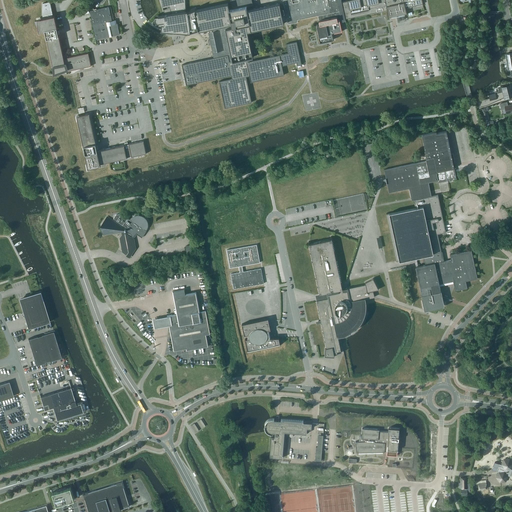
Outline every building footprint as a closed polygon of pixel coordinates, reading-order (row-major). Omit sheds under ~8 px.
[(161,28),(161,30),(183,32),(186,32),(190,32),(190,31),(199,29),(199,30),(204,29),(206,29),(212,28),(214,38),(216,44),(216,46),(217,51),(213,51),(214,57),(182,64),(185,78),(186,85),(188,84),(232,75),(232,78),(225,80),(219,81),(225,108),(231,106),(251,102),(246,76),(249,75),(251,82),(284,75),(282,66),(294,63),(295,66),(301,65),(296,42),(286,44),(288,53),(279,55),(247,61),(246,58),(253,57),(251,51),(256,50),(255,43),(253,36),(248,37),(247,31),(250,30),(251,30),(284,23),(283,22),(281,14),(282,14),(279,3),(277,3),(247,10),(246,7),(253,5),(251,0),(230,0),(232,9),(229,10),(228,3),(195,10),(195,8),(188,12),(187,11),(186,11),(185,0),(160,0),(162,8),(164,12),(165,17),(155,19),(152,23),(153,24),(155,25),(156,26),(158,27),(159,27),(161,28)] [(349,0),(341,2),(340,0),(314,0),(318,15),(320,15),(321,20),(319,20),(320,24),(316,25),(320,43),(330,40),(333,40),(332,34),(342,32),(340,25),(340,24),(339,20),(342,20),(344,19),(386,10),(388,18),(388,17),(392,17),(397,16),(406,14),(407,14),(405,8),(423,4),(422,0),(349,0)] [(54,15),(53,16),(51,6),(50,1),(42,3),(42,8),(42,18),(37,19),(37,21),(37,23),(37,26),(38,29),(38,31),(39,33),(45,31),(46,38),(52,67),(53,67),(54,74),(62,71),(62,72),(91,66),(88,53),(66,58),(64,59),(58,35),(58,34),(59,33),(59,30),(57,30),(57,28),(59,28),(59,27),(57,28),(54,15)] [(116,23),(116,20),(112,20),(109,6),(94,10),(92,10),(89,11),(96,39),(119,34),(117,23),(116,23)] [(164,76),(169,75),(165,59),(161,60),(164,76)] [(511,96),(511,94),(511,93),(511,94),(511,92),(509,84),(500,86),(502,91),(495,93),(495,92),(488,94),(489,98),(482,100),(482,99),(477,100),(479,107),(487,105),(504,97),(504,98),(511,96)] [(501,110),(505,109),(507,114),(510,113),(510,112),(511,111),(511,104),(508,105),(507,102),(500,104),(501,110)] [(488,122),(485,111),(482,112),(486,125),(493,124),(493,121),(488,122)] [(122,158),(120,146),(105,149),(105,148),(101,149),(101,150),(97,150),(97,149),(98,148),(97,145),(96,145),(96,144),(89,113),(76,116),(83,146),(84,146),(85,153),(84,153),(88,168),(100,165),(100,163),(122,158)] [(425,265),(418,266),(416,267),(415,267),(421,296),(424,311),(444,306),(443,300),(446,301),(447,298),(442,297),(441,291),(441,292),(439,284),(453,281),(455,291),(467,288),(466,281),(477,279),(471,250),(450,255),(451,260),(446,261),(446,260),(444,261),(442,251),(441,252),(438,234),(446,232),(438,195),(430,196),(430,194),(431,194),(428,183),(438,181),(438,182),(455,179),(452,164),(455,164),(453,153),(451,153),(446,131),(437,133),(436,131),(422,134),(425,151),(425,152),(427,160),(384,170),(389,193),(409,188),(411,200),(413,200),(415,208),(386,214),(396,261),(423,255),(425,265)] [(124,145),(120,146),(122,158),(127,158),(127,157),(131,156),(131,157),(146,153),(143,140),(128,144),(129,144),(128,144),(127,142),(124,143),(125,145),(124,145)] [(102,225),(103,235),(122,231),(123,234),(122,235),(120,238),(123,251),(130,256),(135,248),(134,238),(133,238),(136,234),(142,237),(147,231),(145,230),(146,228),(147,225),(147,223),(147,221),(146,220),(146,219),(144,217),(142,216),(140,215),(137,215),(136,215),(134,216),(133,217),(132,218),(130,220),(129,219),(121,213),(116,215),(114,219),(123,225),(122,227),(107,217),(102,225)] [(320,294),(321,299),(316,300),(320,320),(318,321),(318,323),(321,323),(326,348),(325,348),(325,356),(334,357),(333,352),(335,352),(336,353),(341,352),(337,333),(341,332),(345,330),(349,328),(353,326),(356,323),(358,319),(360,316),(361,312),(362,308),(362,304),(361,300),(374,297),(373,290),(379,289),(373,278),(365,282),(365,284),(347,288),(346,286),(341,284),(331,236),(331,239),(309,244),(309,241),(308,241),(320,294)] [(256,244),(227,250),(230,268),(239,266),(240,272),(243,271),(242,266),(260,262),(256,244)] [(231,276),(234,291),(264,284),(261,269),(231,276)] [(173,291),(177,313),(171,314),(172,315),(169,317),(169,320),(168,320),(169,325),(174,350),(191,347),(191,349),(208,346),(206,334),(210,333),(206,310),(199,311),(196,292),(185,294),(184,288),(173,291)] [(41,293),(28,297),(27,296),(24,297),(25,298),(19,300),(28,328),(50,322),(41,293)] [(244,304),(242,293),(235,294),(237,306),(244,304)] [(240,317),(247,316),(246,313),(244,304),(237,306),(239,315),(240,317)] [(172,315),(171,314),(159,317),(152,318),(154,327),(161,326),(169,325),(168,320),(169,320),(169,317),(172,315)] [(280,345),(279,338),(270,338),(268,330),(270,329),(268,318),(242,324),(244,335),(248,334),(248,339),(245,339),(248,352),(280,345)] [(28,339),(36,364),(36,365),(45,362),(49,360),(49,361),(53,360),(52,360),(61,357),(53,331),(44,334),(41,335),(37,336),(28,339)] [(0,400),(13,396),(9,381),(0,383),(0,400)] [(40,397),(44,410),(53,407),(57,420),(83,412),(80,403),(76,404),(70,387),(40,397)] [(267,430),(269,432),(271,433),(273,434),(273,433),(275,433),(275,436),(271,436),(269,457),(282,458),(284,432),(306,434),(307,428),(311,428),(312,423),(303,422),(303,421),(281,419),(281,420),(274,420),(274,419),(273,419),(271,419),(269,420),(268,422),(267,424),(266,426),(267,428),(267,430)] [(387,455),(397,456),(399,429),(388,428),(388,432),(379,431),(379,429),(362,428),(361,436),(359,436),(359,441),(355,441),(357,452),(385,451),(385,447),(388,447),(387,455)] [(499,471),(499,472),(496,477),(500,481),(505,481),(507,476),(510,475),(511,478),(511,470),(511,468),(511,464),(511,462),(509,459),(504,460),(502,465),(497,463),(495,462),(492,469),(494,470),(499,471)] [(467,478),(461,478),(461,480),(461,488),(464,488),(466,488),(467,488),(467,486),(470,485),(470,481),(467,481),(467,480),(467,478)] [(110,511),(114,511),(115,511),(120,510),(120,509),(129,506),(129,504),(122,482),(83,494),(88,511),(110,511)] [(75,499),(71,486),(65,487),(57,489),(57,490),(52,491),(56,504),(61,503),(69,501),(69,500),(75,499)]
